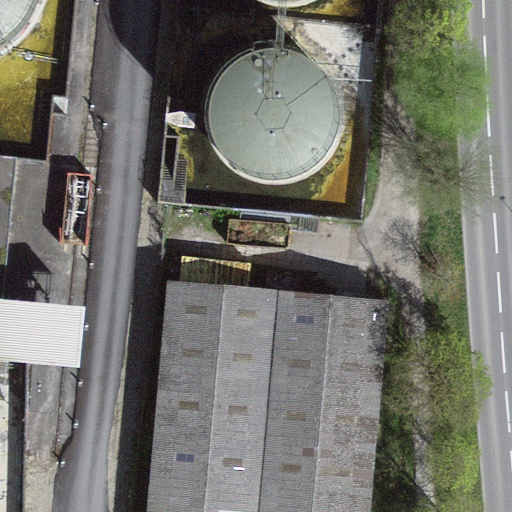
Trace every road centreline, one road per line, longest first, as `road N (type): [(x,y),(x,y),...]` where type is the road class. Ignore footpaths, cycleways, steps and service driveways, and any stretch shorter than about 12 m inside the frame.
road 1 (tertiary): [(484,511),(468,383),(451,0)]
road 2 (track): [(420,0),(407,234),(427,511)]
